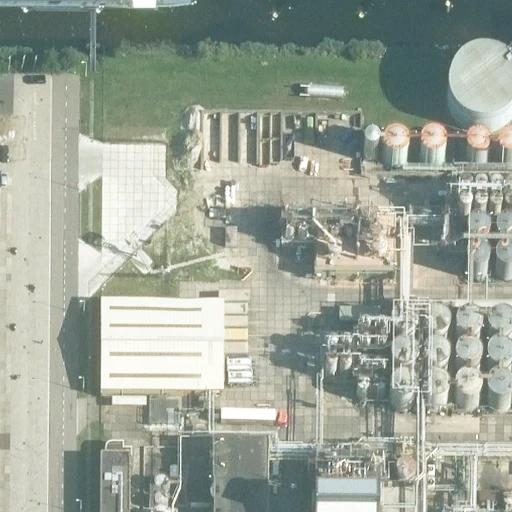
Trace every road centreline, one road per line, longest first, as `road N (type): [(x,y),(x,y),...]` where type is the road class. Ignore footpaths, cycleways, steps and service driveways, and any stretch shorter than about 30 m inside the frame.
road 1 (unclassified): [(63,511),(74,57)]
road 2 (unknown): [(292,511),(295,427),(511,431)]
